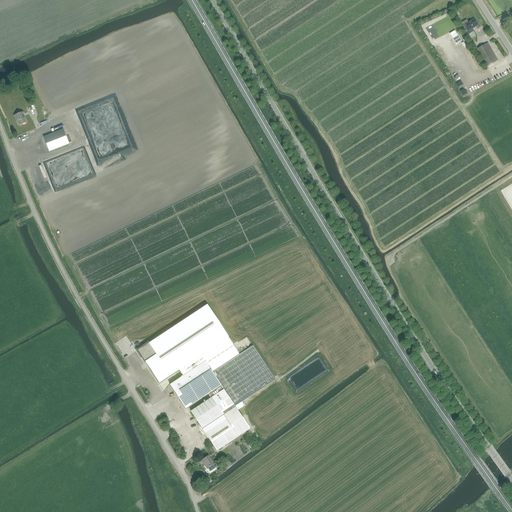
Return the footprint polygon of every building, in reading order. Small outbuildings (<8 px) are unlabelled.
[(465,33),(478,26),(474,19),(468,22),(467,20),(461,23),(463,26),(461,27),(465,33)] [(450,34),(456,44),(461,41),(455,31),(450,34)] [(487,67),(498,60),(488,43),(477,49),(487,67)] [(500,64),(490,69),(495,79),(505,74),(500,64)] [(30,110),(37,109),(35,102),(28,104),(30,110)] [(17,119),(19,126),(27,123),(23,113),(15,116),(16,120),(17,119)] [(63,130),(44,137),(49,152),(69,144),(63,130)] [(85,177),(90,175),(86,165),(80,167),(85,177)] [(149,343),(137,350),(145,363),(145,362),(159,383),(179,370),(183,376),(206,362),(212,372),(239,354),(228,338),(229,338),(207,305),(149,344),(149,343)] [(206,362),(170,385),(186,409),(208,394),(211,398),(191,412),(203,429),(217,451),(224,446),(225,447),(227,446),(226,445),(238,437),(250,429),(238,410),(245,406),(242,402),(276,380),(253,346),(213,372),(212,372),(206,362)] [(153,382),(148,385),(152,391),(157,388),(153,382)] [(154,402),(155,401),(158,405),(165,400),(160,393),(152,399),(154,402)] [(183,444),(189,442),(184,430),(179,432),(183,444)] [(207,469),(214,464),(208,456),(202,461),(207,469)]
